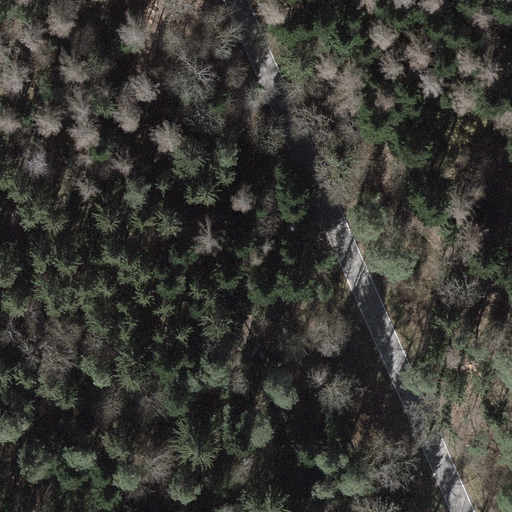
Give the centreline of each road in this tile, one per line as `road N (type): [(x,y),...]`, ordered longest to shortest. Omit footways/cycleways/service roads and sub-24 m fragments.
road 1 (tertiary): [(238,0),(464,511)]
road 2 (track): [(76,190),(290,275),(367,290)]
